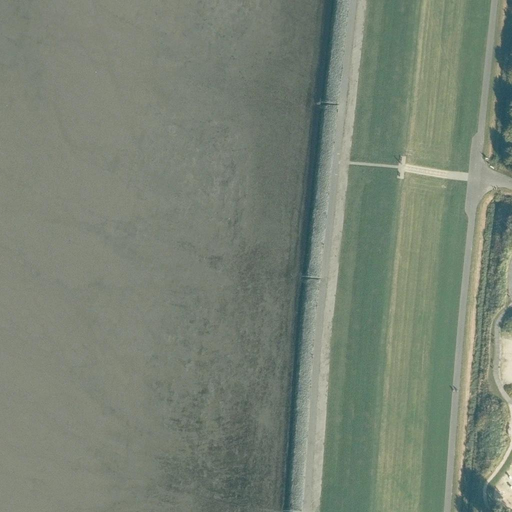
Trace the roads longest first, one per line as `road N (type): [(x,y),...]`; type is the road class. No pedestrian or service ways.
road 1 (track): [(358,0),(304,511)]
road 2 (track): [(448,511),(477,175)]
road 3 (track): [(477,175),(497,0)]
